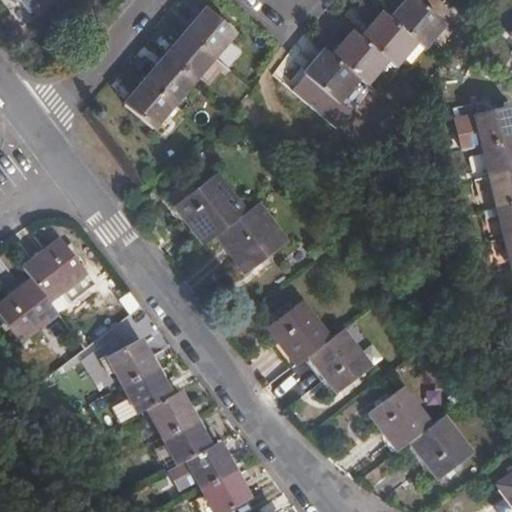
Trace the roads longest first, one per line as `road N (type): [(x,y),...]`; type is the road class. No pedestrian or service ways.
road 1 (residential): [(334,507),(36,125)]
road 2 (residential): [(36,125),(154,0)]
